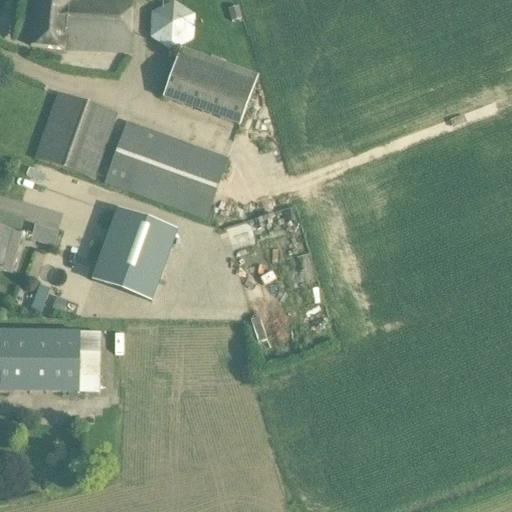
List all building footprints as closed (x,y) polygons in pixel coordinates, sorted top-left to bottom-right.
[(130,55),(132,0),(35,0),(30,48),(64,52),(64,51),(130,55)] [(174,3),(151,15),(150,40),(171,54),(193,42),(195,17),(174,3)] [(232,23),(243,20),(239,7),(228,10),(232,23)] [(163,100),(240,128),(258,77),(181,49),(163,100)] [(93,182),(116,118),(58,96),(34,160),(93,182)] [(228,162),(159,137),(126,125),(104,185),(159,206),(207,222),(228,162)] [(177,235),(116,214),(90,285),(151,307),(177,235)] [(33,227),(29,242),(52,249),(56,233),(33,227)] [(0,272),(9,275),(19,237),(0,231),(0,272)] [(40,286),(35,309),(45,312),(51,288),(40,286)] [(101,336),(79,335),(0,334),(0,394),(100,396),(101,336)]
